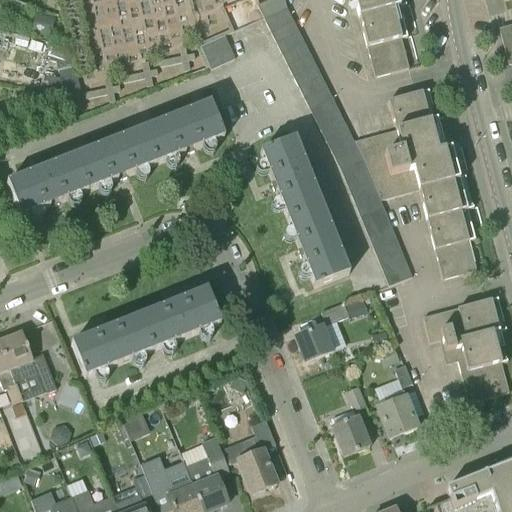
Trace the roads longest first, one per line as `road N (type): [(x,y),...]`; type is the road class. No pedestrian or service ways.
road 1 (residential): [(146,246),(187,232),(227,256),(327,511)]
road 2 (tertiary): [(453,0),(511,250)]
road 3 (residential): [(333,511),(511,434)]
road 4 (residential): [(146,246),(0,303)]
